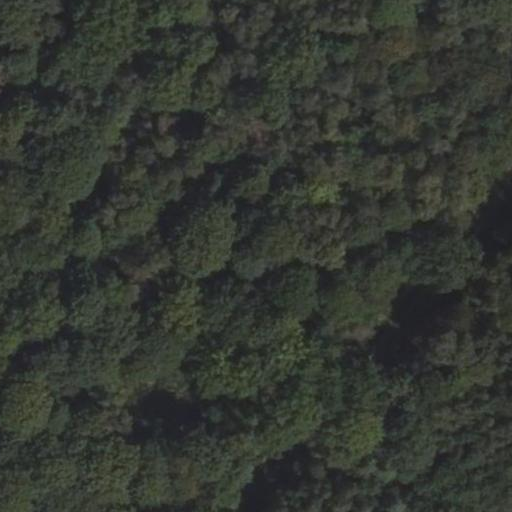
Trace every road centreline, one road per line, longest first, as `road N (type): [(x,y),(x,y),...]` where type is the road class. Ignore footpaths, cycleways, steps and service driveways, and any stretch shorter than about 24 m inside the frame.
road 1 (track): [(0,177),(120,268),(215,315),(322,406)]
road 2 (track): [(511,184),(322,406)]
